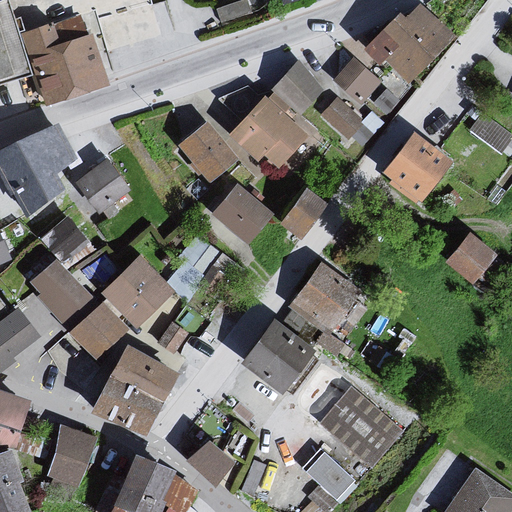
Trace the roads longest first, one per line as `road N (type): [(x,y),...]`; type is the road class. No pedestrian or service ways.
road 1 (residential): [(505,0),(156,449)]
road 2 (tertiary): [(0,136),(371,0)]
road 3 (residential): [(156,449),(0,388)]
